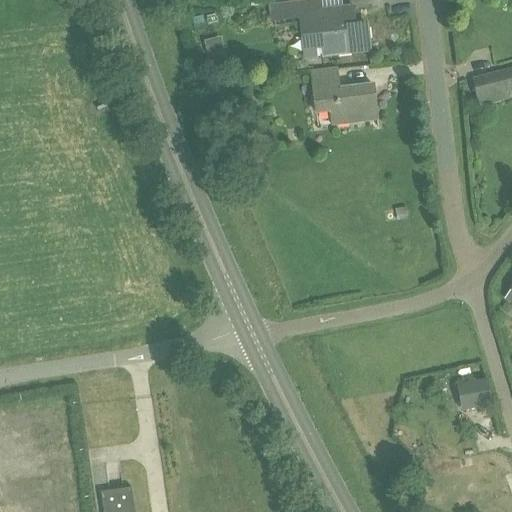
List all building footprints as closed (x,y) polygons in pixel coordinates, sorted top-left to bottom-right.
[(316,49),(321,49),(322,55),(370,50),(367,24),(356,25),(354,7),(301,13),(300,1),(271,4),(273,20),(301,17),(306,57),(317,56),(316,49)] [(221,41),(206,45),(212,70),(228,66),(221,41)] [(511,68),(472,79),(480,108),(511,99),(511,68)] [(331,109),(332,125),(378,119),(374,84),(340,89),(337,69),(311,72),(316,111),(331,109)] [(395,209),(397,221),(408,219),(406,208),(395,209)] [(459,387),(464,407),(492,402),(488,381),(459,387)] [(485,410),(466,412),(468,426),(487,424),(485,410)] [(137,511),(133,487),(103,491),(105,511),(137,511)]
